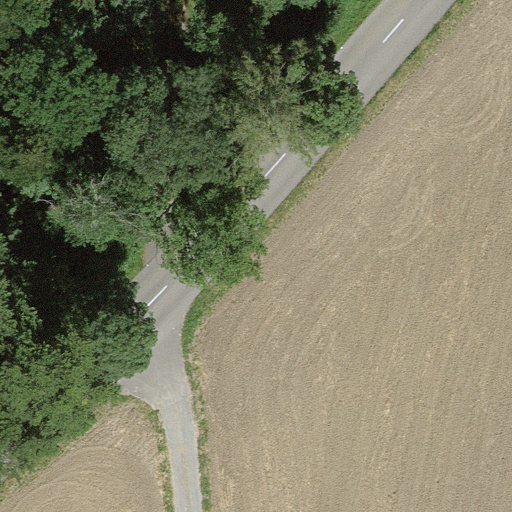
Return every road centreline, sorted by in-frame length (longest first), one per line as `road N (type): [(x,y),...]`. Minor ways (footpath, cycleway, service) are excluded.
road 1 (tertiary): [(422,0),(118,347),(0,449)]
road 2 (track): [(179,511),(166,395),(118,347)]
